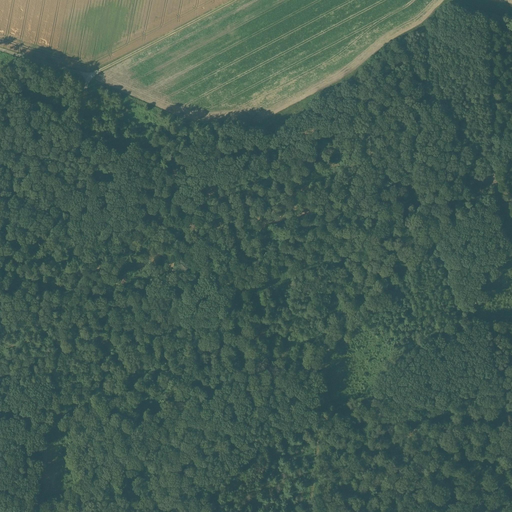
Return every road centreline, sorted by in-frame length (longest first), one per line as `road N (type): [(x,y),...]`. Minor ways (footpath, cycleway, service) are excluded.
road 1 (track): [(37,511),(86,82),(234,0)]
road 2 (track): [(306,511),(329,343),(480,192),(494,175),(493,146)]
road 3 (track): [(329,343),(341,254),(325,236),(195,236),(66,253)]
road 4 (track): [(0,486),(220,511)]
